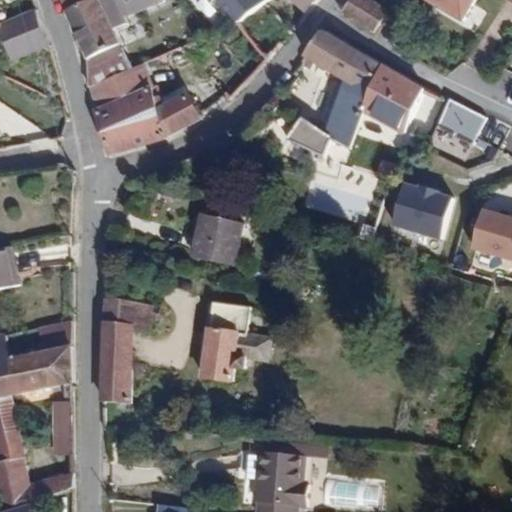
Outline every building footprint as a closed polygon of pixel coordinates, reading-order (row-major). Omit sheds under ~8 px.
[(38,0),(0,14),(0,46),(50,28),(45,11),(41,0),(38,0)] [(60,0),(65,12),(98,0),(60,0)] [(119,47),(110,24),(100,0),(98,0),(65,12),(84,61),(119,47)] [(100,0),(110,24),(121,20),(114,0),(100,0)] [(114,0),(121,20),(163,5),(160,0),(114,0)] [(212,0),(224,15),(245,0),(212,0)] [(374,36),(393,15),(376,0),(347,0),(341,7),(374,36)] [(424,0),(468,22),(478,0),(424,0)] [(322,29),(303,51),(312,59),(338,77),(347,82),(346,85),(337,81),(322,125),(309,119),(298,140),(348,157),(354,138),(363,115),(366,106),(381,63),(322,29)] [(188,30),(174,36),(179,46),(192,40),(188,30)] [(196,52),(212,88),(213,91),(252,52),(236,33),(196,52)] [(119,47),(84,61),(85,88),(128,70),(119,47)] [(297,64),(298,65),(304,69),(312,59),(303,51),(299,59),(297,64)] [(366,106),(363,115),(407,134),(425,88),(381,63),(366,106)] [(139,66),(128,70),(85,88),(92,110),(147,90),(139,66)] [(153,111),(147,90),(92,110),(99,130),(96,131),(107,157),(159,140),(158,137),(194,123),(199,119),(199,115),(195,105),(190,107),(185,98),(153,111)] [(450,98),(448,102),(437,129),(476,146),(489,116),(450,98)] [(40,113),(0,121),(0,136),(43,128),(40,113)] [(437,129),(431,145),(469,162),(476,146),(437,129)] [(398,181),(387,226),(441,240),(453,195),(398,181)] [(511,215),(478,206),(466,249),(511,261),(511,215)] [(203,213),(191,258),(232,268),(243,222),(203,213)] [(317,226),(319,217),(301,213),(299,221),(317,226)] [(0,292),(17,288),(9,246),(0,247),(0,292)] [(74,295),(49,300),(54,331),(73,328),(74,295)] [(109,297),(106,326),(133,329),(152,331),(154,303),(109,297)] [(214,302),(214,305),(205,359),(202,377),(236,382),(239,371),(248,372),(251,356),(272,358),(275,336),(250,333),(254,308),(214,302)] [(197,358),(205,359),(214,305),(206,304),(197,358)] [(133,329),(106,326),(103,364),(132,366),(133,329)] [(70,463),(71,445),(13,464),(8,408),(4,374),(72,357),(73,343),(73,328),(54,331),(5,340),(0,341),(0,485),(3,484),(70,463)] [(103,371),(102,400),(131,401),(132,366),(103,364),(103,371)] [(305,456),(265,454),(264,463),(304,465),(305,456)] [(304,492),(306,465),(304,465),(264,463),(262,463),(261,473),(250,472),(249,489),(260,489),(259,506),(303,509),(312,509),(313,493),(304,492)] [(27,495),(72,493),(72,476),(27,477),(27,495)]
